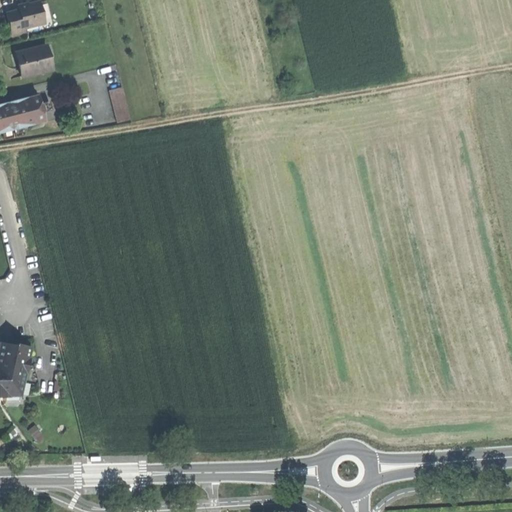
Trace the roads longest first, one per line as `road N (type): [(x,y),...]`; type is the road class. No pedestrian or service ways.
road 1 (track): [(511,61),(18,148),(0,168)]
road 2 (secondary): [(154,474),(0,477)]
road 3 (residential): [(18,311),(27,297),(0,179)]
road 4 (track): [(382,504),(511,497)]
road 5 (secondary): [(368,482),(486,458)]
road 6 (secondary): [(486,458),(366,454)]
